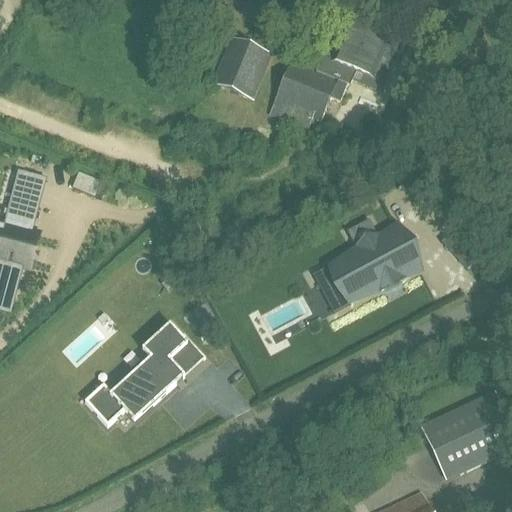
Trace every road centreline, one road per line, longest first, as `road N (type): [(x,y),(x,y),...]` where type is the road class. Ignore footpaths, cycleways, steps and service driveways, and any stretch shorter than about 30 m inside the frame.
road 1 (residential): [(511,291),(99,511)]
road 2 (unclassified): [(0,106),(159,171)]
